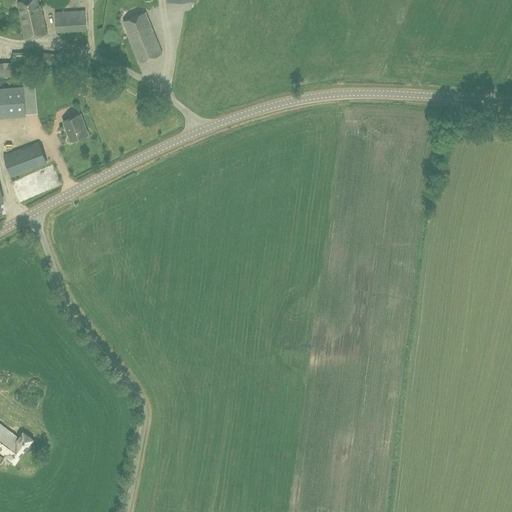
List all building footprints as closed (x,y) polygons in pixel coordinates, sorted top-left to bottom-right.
[(40,9),(38,0),(23,0),(18,1),(21,14),(19,14),(25,38),(47,33),(41,9),(40,9)] [(56,31),(85,29),(85,10),(55,11),(56,31)] [(140,62),(162,53),(145,12),(123,21),(140,62)] [(0,62),(0,77),(14,78),(13,63),(34,62),(34,51),(13,52),(13,62),(0,62)] [(65,68),(66,55),(42,52),(40,65),(65,68)] [(185,65),(194,64),(194,53),(185,53),(185,65)] [(35,82),(19,83),(19,86),(23,85),(24,93),(36,92),(35,82)] [(0,87),(0,117),(26,116),(24,93),(23,85),(19,86),(0,87)] [(70,141),(88,134),(80,114),(63,120),(70,141)] [(12,177),(47,164),(39,142),(4,155),(12,177)]
